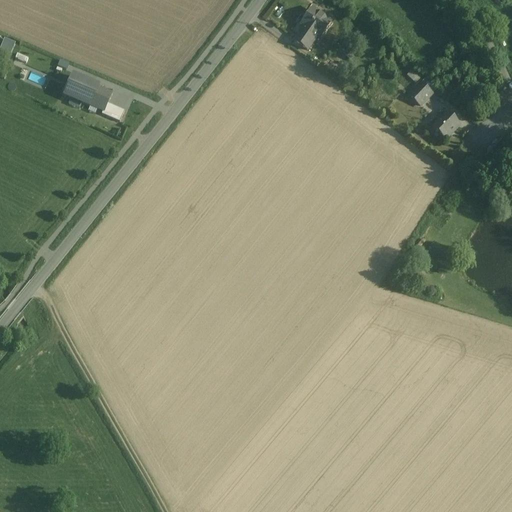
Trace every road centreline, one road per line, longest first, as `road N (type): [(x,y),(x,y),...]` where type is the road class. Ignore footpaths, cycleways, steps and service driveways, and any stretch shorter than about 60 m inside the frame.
road 1 (tertiary): [(0,330),(260,0)]
road 2 (track): [(35,287),(167,511)]
